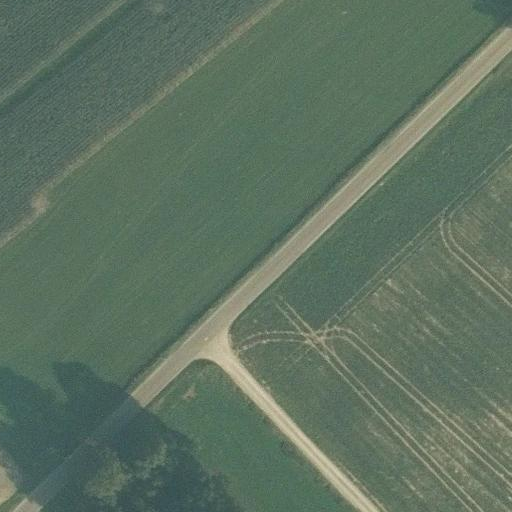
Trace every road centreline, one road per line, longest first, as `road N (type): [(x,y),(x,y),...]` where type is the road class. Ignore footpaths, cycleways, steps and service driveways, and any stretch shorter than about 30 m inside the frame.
road 1 (unclassified): [(29,511),(511,34)]
road 2 (track): [(368,511),(204,338)]
